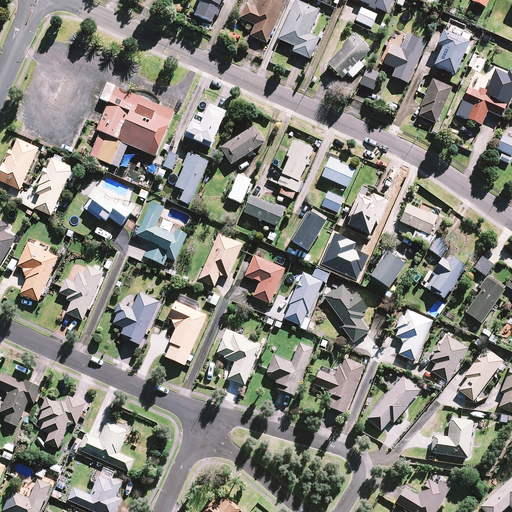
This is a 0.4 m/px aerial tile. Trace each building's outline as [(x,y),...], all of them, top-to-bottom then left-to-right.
[(198,0),(193,15),(209,22),(219,0),(218,0),(221,0),(222,0),(198,0)] [(286,0),(258,0),(255,8),(247,4),(240,19),(255,25),(250,36),(266,44),(286,0)] [(392,0),(358,0),(358,1),(387,13),(392,0)] [(473,0),(472,2),(484,8),(488,0),(473,0)] [(319,11),(296,1),(278,39),(295,47),(292,52),(310,60),(319,39),(309,34),(319,11)] [(440,11),(431,7),(427,16),(436,20),(440,11)] [(377,16),(361,9),(356,21),(371,28),(377,16)] [(449,20),(444,30),(437,27),(431,43),(440,47),(442,48),(434,67),(454,76),(471,37),(462,34),(465,27),(449,20)] [(370,49),(354,35),(327,65),(342,79),(347,73),(353,78),(366,63),(361,59),(370,49)] [(426,42),(412,36),(405,52),(391,46),(383,64),(396,69),(392,77),(408,84),(426,42)] [(485,60),(474,55),(470,62),(468,67),(480,72),(485,60)] [(380,75),(367,69),(360,85),(373,91),(380,75)] [(498,95),(471,83),(462,103),(468,105),(462,117),(481,125),(487,111),(501,117),(511,92),(511,81),(505,79),(498,95)] [(431,80),(419,108),(422,109),(419,117),(436,124),(451,88),(431,80)] [(173,110),(112,83),(92,129),(100,132),(91,154),(113,163),(123,142),(154,155),(173,110)] [(227,113),(205,103),(199,117),(195,115),(185,136),(194,140),(210,148),(227,113)] [(264,143),(254,127),(220,148),(231,165),(264,143)] [(511,155),(511,139),(502,136),(497,151),(511,156),(511,155)] [(5,163),(4,163),(0,170),(0,181),(21,190),(39,149),(17,139),(12,151),(9,150),(6,157),(7,158),(5,163)] [(313,150),(293,141),(287,157),(289,158),(277,184),(283,187),(280,194),(294,200),(301,183),(299,182),(313,150)] [(178,157),(169,153),(163,166),(172,170),(178,157)] [(208,162),(189,154),(176,187),(184,191),(180,201),(190,205),(208,162)] [(35,209),(52,216),(54,212),(57,205),(72,167),(51,159),(47,170),(45,169),(36,193),(41,195),(35,209)] [(355,171),(329,159),(322,177),(347,188),(355,171)] [(109,169),(97,164),(94,170),(106,175),(109,169)] [(167,172),(160,168),(156,177),(163,180),(167,172)] [(251,181),(238,175),(228,198),(241,203),(251,181)] [(373,192),(362,187),(349,216),(351,217),(348,226),(369,236),(375,224),(377,225),(387,202),(372,195),(373,192)] [(89,198),(91,199),(84,208),(104,223),(109,217),(121,226),(130,214),(123,209),(96,188),(89,198)] [(344,200),(328,193),(322,206),(337,213),(344,200)] [(285,210),(251,196),(244,213),(277,227),(285,210)] [(171,234),(159,229),(155,227),(164,208),(152,202),(137,236),(151,242),(145,257),(164,266),(167,257),(176,261),(187,235),(176,230),(174,235),(171,234)] [(400,222),(415,229),(412,237),(424,242),(427,234),(429,235),(437,217),(408,204),(400,222)] [(327,219),(312,209),(292,242),(307,251),(327,219)] [(346,221),(338,219),(335,227),(343,230),(346,221)] [(0,220),(0,265),(15,238),(8,234),(12,227),(0,220)] [(242,245),(219,235),(199,280),(214,287),(220,274),(228,278),(242,245)] [(427,250),(441,259),(432,274),(434,275),(426,289),(444,300),(465,266),(445,253),(450,245),(436,236),(427,250)] [(58,256),(28,243),(18,266),(23,268),(27,280),(21,294),(38,301),(55,263),(58,256)] [(405,265),(387,252),(370,276),(388,289),(405,265)] [(285,269),(254,256),(245,276),(260,282),(253,296),(270,304),(285,269)] [(332,261),(322,257),(319,265),(329,269),(332,261)] [(493,265),(482,257),(474,268),(485,276),(493,265)] [(365,265),(355,261),(348,275),(358,279),(365,265)] [(104,274),(87,266),(83,275),(79,273),(74,284),(66,280),(60,293),(73,299),(66,313),(83,321),(104,274)] [(307,313),(309,314),(323,283),(303,273),(283,318),(301,326),(300,328),(306,330),(310,320),(305,318),(307,313)] [(505,288),(511,292),(511,274),(503,286),(505,288)] [(503,286),(488,276),(479,288),(482,290),(466,313),(480,323),(505,288),(503,286)] [(351,297),(342,285),(325,298),(345,325),(342,327),(353,343),(368,332),(359,319),(369,311),(356,293),(351,297)] [(161,303),(140,293),(132,310),(119,304),(115,313),(118,314),(113,323),(124,328),(120,336),(141,346),(161,303)] [(199,304),(182,296),(179,303),(176,302),(168,319),(172,321),(176,329),(170,343),(172,343),(166,357),(184,366),(207,316),(195,311),(199,304)] [(433,322),(404,309),(396,328),(399,329),(395,337),(404,341),(398,354),(415,362),(433,322)] [(262,345),(227,330),(216,355),(235,363),(228,378),(244,385),(262,345)] [(468,349),(447,335),(431,361),(436,364),(431,372),(447,382),(468,349)] [(313,349),(299,344),(291,363),(274,356),(266,376),(276,380),(275,383),(279,385),(278,389),(295,396),(313,349)] [(505,366),(501,363),(503,361),(485,347),(464,375),(468,378),(459,391),(473,401),(498,368),(502,371),(505,366)] [(364,366),(345,359),(342,367),(340,366),(336,377),(319,371),(314,385),(329,391),(328,394),(333,396),(328,407),(345,414),(364,366)] [(511,363),(500,392),(504,393),(498,407),(511,412),(511,363)] [(23,383),(3,374),(0,380),(0,389),(9,393),(0,412),(0,413),(7,416),(5,421),(17,426),(28,401),(34,404),(41,388),(24,381),(23,383)] [(420,391),(403,376),(367,419),(381,431),(390,419),(394,422),(420,391)] [(85,404),(69,396),(65,405),(47,397),(41,410),(43,411),(39,420),(44,423),(41,430),(50,433),(46,443),(59,448),(70,422),(76,425),(85,404)] [(508,412),(500,411),(499,421),(507,421),(508,412)] [(473,421),(450,418),(448,437),(433,435),(431,453),(468,458),(473,421)] [(128,431),(107,422),(99,440),(85,434),(78,450),(129,472),(134,460),(118,453),(128,431)] [(6,442),(4,448),(14,453),(16,447),(6,442)] [(14,455),(4,452),(2,458),(11,461),(14,455)] [(63,468),(52,463),(49,471),(60,476),(63,468)] [(47,469),(39,466),(36,475),(43,478),(47,469)] [(115,497),(121,483),(110,478),(113,471),(103,467),(90,496),(73,488),(68,500),(95,511),(116,511),(122,500),(115,497)] [(511,508),(511,507),(511,477),(480,507),(485,511),(501,511),(509,505),(511,508)] [(3,511),(4,511),(39,511),(51,485),(38,479),(29,499),(12,491),(3,511)] [(396,503),(411,511),(434,511),(450,487),(440,481),(437,485),(429,479),(419,496),(405,487),(396,503)] [(63,493),(54,490),(51,495),(61,499),(63,493)] [(237,511),(240,509),(223,495),(217,502),(214,500),(203,511),(237,511)]
